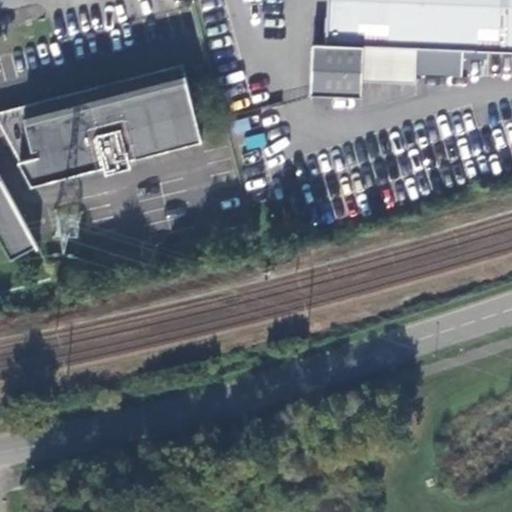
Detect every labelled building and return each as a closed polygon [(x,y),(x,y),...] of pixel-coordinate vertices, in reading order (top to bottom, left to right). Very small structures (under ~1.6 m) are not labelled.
[(463,50),(511,52),(511,0),(326,0),(325,43),(359,45),(414,48),(412,73),(460,75),(463,50)] [(357,97),(358,81),(359,45),(325,43),(308,42),(307,94),(357,97)] [(411,84),(412,73),(414,48),(359,45),(358,81),(411,84)] [(184,85),(180,69),(0,115),(0,126),(31,187),(74,175),(102,168),(104,175),(129,169),(127,162),(150,156),(199,143),(184,85)] [(150,156),(127,162),(129,169),(152,163),(150,156)]
